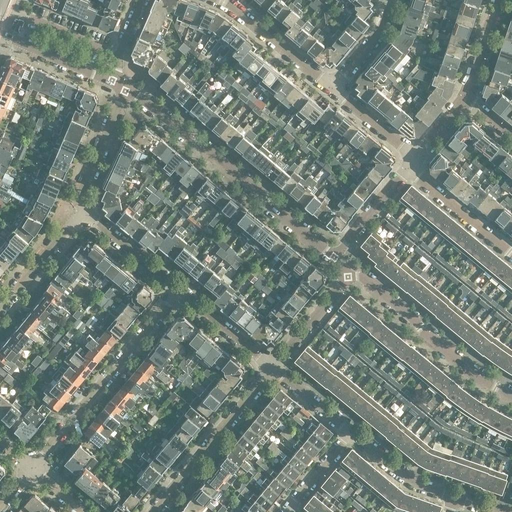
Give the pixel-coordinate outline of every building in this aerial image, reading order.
[(39,0),(41,1),(51,5),(52,5),(56,7),(61,9),(65,0),(39,0)] [(65,0),(61,9),(65,11),(72,14),(77,0),(65,0)] [(77,0),(72,14),(81,18),(89,0),(77,0)] [(89,0),(81,18),(91,22),(97,9),(92,7),(95,0),(89,0)] [(103,0),(103,2),(103,3),(116,8),(118,4),(119,4),(121,0),(103,0)] [(154,0),(150,10),(171,19),(167,11),(162,0),(154,0)] [(162,0),(167,11),(168,11),(171,10),(172,6),(176,7),(178,0),(162,0)] [(178,0),(176,7),(174,12),(178,14),(174,25),(175,28),(179,28),(180,24),(189,2),(184,0),(178,0)] [(260,0),(259,2),(267,8),(273,0),(260,0)] [(273,0),(267,8),(274,15),(284,2),(281,0),(273,0)] [(284,2),(274,15),(281,20),(297,2),(298,0),(293,0),(292,3),(291,2),(288,5),(284,2)] [(426,0),(410,0),(409,4),(432,12),(434,7),(426,4),(427,0),(426,0)] [(100,1),(100,2),(111,28),(114,27),(121,10),(116,8),(103,3),(103,2),(100,1)] [(318,7),(311,1),(308,5),(315,11),(318,7)] [(462,1),(459,11),(474,16),(478,6),(462,1)] [(100,2),(97,9),(91,22),(107,30),(108,30),(111,28),(100,2)] [(189,2),(180,24),(185,26),(186,27),(187,25),(189,26),(197,5),(189,2)] [(297,2),(281,20),(288,26),(297,16),(301,11),(297,8),(300,4),(297,2)] [(375,3),(354,4),(355,7),(358,10),(356,12),(365,19),(373,10),(371,9),(375,4),(375,3)] [(409,4),(406,13),(425,20),(427,15),(442,20),(443,16),(432,12),(409,4)] [(197,5),(189,26),(195,28),(194,30),(196,31),(197,29),(206,8),(197,5)] [(206,8),(197,29),(204,33),(216,12),(206,8)] [(167,28),(171,19),(150,10),(150,11),(146,19),(167,28)] [(459,11),(455,21),(471,26),(474,16),(459,11)] [(224,17),(216,12),(204,33),(211,36),(224,17)] [(350,15),(347,18),(363,31),(370,24),(365,19),(356,12),(352,17),(350,15)] [(406,13),(403,22),(422,29),(425,20),(406,13)] [(288,26),(283,32),(291,38),(304,22),(297,16),(288,26)] [(211,37),(209,40),(212,42),(214,39),(218,41),(233,23),(224,17),(211,37)] [(443,17),(439,27),(444,28),(447,18),(443,17)] [(363,31),(347,18),(344,22),(348,25),(345,29),(357,39),(363,31)] [(19,32),(21,26),(22,27),(24,24),(23,23),(24,21),(19,19),(18,21),(16,19),(12,28),(15,29),(14,30),(19,32)] [(167,28),(146,19),(143,28),(161,36),(163,37),(167,28)] [(304,22),(291,38),(298,44),(309,32),(313,27),(306,20),(304,22)] [(455,21),(452,31),(468,36),(471,26),(455,21)] [(403,22),(400,32),(414,37),(414,36),(415,36),(416,32),(421,34),(422,29),(403,22)] [(221,44),(216,50),(220,54),(240,29),(233,23),(218,41),(221,44)] [(319,33),(305,50),(306,51),(313,56),(323,44),(320,42),(326,35),(330,30),(326,26),(321,31),(319,33)] [(161,36),(143,28),(139,36),(150,41),(150,42),(159,45),(162,47),(163,43),(159,41),(161,36)] [(309,32),(298,44),(305,50),(319,33),(321,31),(318,28),(316,31),(312,35),(309,32)] [(247,35),(240,29),(220,54),(224,57),(232,48),(234,50),(235,49),(236,49),(247,35)] [(334,33),(338,36),(351,46),(357,39),(345,29),(341,32),(338,29),(334,33)] [(436,36),(444,39),(449,41),(464,46),(468,36),(452,31),(450,38),(437,33),(437,34),(436,36)] [(400,32),(392,41),(402,51),(405,54),(409,49),(407,47),(412,42),(414,37),(400,32)] [(334,33),(331,37),(335,40),(332,43),(345,54),(351,47),(351,46),(338,36),(334,33)] [(236,49),(233,53),(236,56),(240,59),(239,59),(239,60),(253,43),(246,37),(247,35),(236,49)] [(132,51),(131,53),(132,53),(133,55),(131,56),(159,45),(150,42),(150,41),(139,36),(138,36),(135,43),(132,51)] [(511,40),(505,38),(501,48),(511,52),(511,40)] [(447,45),(445,51),(461,56),(464,46),(449,41),(444,39),(442,43),(447,45)] [(191,49),(189,51),(192,53),(194,50),(195,48),(197,43),(193,40),(192,42),(190,45),(189,48),(191,49)] [(390,40),(384,48),(396,58),(399,61),(403,64),(409,57),(405,54),(402,51),(392,41),(391,41),(390,40)] [(183,43),(179,49),(185,54),(190,49),(183,43)] [(239,59),(234,66),(238,69),(242,72),(244,70),(257,54),(254,51),(256,48),(252,45),(254,43),(253,43),(239,60),(239,59)] [(331,47),(328,47),(329,67),(331,67),(335,63),(336,64),(345,54),(332,43),(331,44),(336,47),(334,49),(331,47)] [(323,44),(313,56),(313,57),(323,65),(324,64),(328,67),(329,67),(328,47),(326,47),(323,51),(321,49),(324,45),(323,44)] [(159,45),(131,56),(132,57),(133,56),(134,59),(135,60),(143,64),(143,63),(144,64),(149,66),(154,56),(155,56),(156,54),(165,48),(162,47),(159,45)] [(384,48),(377,56),(393,69),(399,61),(396,58),(384,48)] [(511,52),(501,48),(498,58),(511,62),(511,52)] [(194,50),(192,53),(197,58),(200,54),(194,50)] [(431,53),(429,57),(457,66),(461,56),(445,51),(443,57),(431,53)] [(200,54),(197,58),(203,62),(206,57),(201,53),(200,54)] [(154,56),(149,66),(148,69),(149,72),(161,82),(162,82),(173,69),(172,69),(166,64),(167,63),(156,54),(155,56),(154,56)] [(257,54),(244,70),(251,76),(254,72),(264,60),(257,54)] [(377,56),(370,64),(392,82),(392,83),(396,86),(400,81),(390,73),(393,69),(377,56)] [(4,64),(3,66),(25,76),(29,65),(27,64),(25,63),(16,59),(11,57),(10,57),(7,58),(4,64)] [(422,57),(416,63),(421,67),(426,60),(422,57)] [(440,66),(438,71),(438,72),(453,77),(454,77),(457,66),(429,57),(426,61),(440,66)] [(206,58),(203,61),(209,66),(212,62),(206,58)] [(496,65),(495,68),(509,73),(511,68),(511,62),(498,58),(496,65)] [(264,60),(254,72),(251,76),(249,78),(257,83),(258,82),(272,66),(264,60)] [(183,65),(179,61),(172,69),(173,69),(162,82),(161,82),(160,84),(167,90),(178,78),(174,75),(183,65)] [(364,71),(364,70),(375,80),(376,81),(379,78),(383,81),(386,83),(385,84),(391,84),(392,83),(392,82),(382,74),(370,64),(364,71)] [(417,64),(411,71),(414,74),(420,67),(417,64)] [(29,65),(25,76),(30,78),(35,68),(30,66),(31,65),(29,65)] [(2,66),(0,70),(0,77),(8,81),(16,85),(19,86),(21,87),(25,89),(27,86),(30,78),(25,76),(3,66),(3,67),(2,66)] [(257,83),(256,84),(264,91),(266,88),(279,72),(272,66),(258,82),(257,83)] [(418,80),(429,84),(426,91),(429,94),(427,96),(440,106),(450,94),(455,81),(452,80),(453,77),(438,72),(434,70),(422,66),(412,78),(418,80)] [(27,86),(25,89),(26,89),(26,91),(31,93),(33,89),(33,87),(38,89),(45,72),(39,69),(39,70),(35,68),(30,78),(27,86)] [(220,68),(217,72),(224,78),(228,74),(220,68)] [(495,68),(491,79),(506,84),(508,77),(511,79),(511,78),(511,74),(509,73),(495,68)] [(353,85),(353,87),(373,85),(373,82),(375,80),(364,70),(355,80),(357,81),(353,85)] [(414,74),(411,71),(404,79),(407,82),(414,74)] [(38,90),(35,98),(39,100),(42,95),(48,97),(50,93),(56,77),(55,77),(55,76),(52,74),(50,75),(46,73),(46,72),(45,72),(38,89),(38,90)] [(266,88),(273,94),(287,78),(279,72),(266,88)] [(167,90),(166,91),(174,97),(189,79),(182,73),(178,78),(167,90)] [(236,79),(229,73),(225,79),(231,84),(236,79)] [(189,79),(174,97),(181,104),(193,89),(192,87),(194,85),(192,84),(197,78),(192,75),(189,79)] [(225,80),(218,75),(216,78),(222,83),(225,80)] [(0,90),(2,91),(11,95),(16,97),(22,100),(26,91),(26,89),(25,89),(21,87),(19,86),(16,85),(8,81),(0,77),(0,90)] [(50,93),(48,97),(59,102),(60,99),(61,98),(62,94),(67,82),(62,80),(62,79),(59,77),(57,78),(56,77),(50,93)] [(287,78),(273,94),(281,100),(294,84),(287,78)] [(506,84),(491,79),(489,85),(487,85),(483,95),(487,96),(485,101),(491,106),(502,94),(501,93),(504,90),(509,85),(506,84)] [(243,85),(236,80),(233,84),(239,90),(243,85)] [(197,92),(193,89),(181,104),(189,110),(207,88),(210,84),(206,81),(197,92)] [(225,81),(222,85),(227,89),(231,85),(225,81)] [(62,94),(61,98),(60,99),(65,101),(67,96),(73,99),(74,96),(78,86),(78,87),(77,86),(76,85),(73,84),(72,84),(67,82),(62,94)] [(281,100),(279,103),(287,109),(302,90),(294,84),(281,100)] [(373,85),(353,87),(354,88),(358,92),(357,93),(367,102),(367,101),(378,89),(377,88),(373,92),(371,90),(373,87),(373,85)] [(78,86),(74,96),(77,97),(76,101),(77,104),(97,96),(96,96),(95,96),(94,94),(94,93),(92,93),(93,92),(85,89),(78,86)] [(249,92),(242,87),(239,91),(246,96),(249,92)] [(211,91),(207,88),(189,110),(196,116),(206,104),(203,101),(211,91)] [(378,89),(367,101),(375,107),(388,91),(384,88),(381,92),(378,89)] [(0,103),(7,106),(11,108),(16,97),(11,95),(2,91),(0,90),(0,103)] [(302,90),(287,109),(285,111),(289,114),(292,109),(296,112),(309,96),(302,90)] [(258,97),(250,91),(247,96),(254,102),(258,97)] [(388,91),(375,107),(382,113),(392,101),(389,98),(392,94),(388,91)] [(216,107),(204,122),(211,128),(211,129),(222,116),(221,116),(224,112),(221,110),(227,103),(232,97),(228,93),(216,107)] [(241,94),(237,97),(244,103),(247,99),(241,94)] [(502,94),(491,106),(499,113),(509,101),(510,100),(502,94)] [(416,95),(413,98),(422,105),(435,116),(442,108),(440,106),(429,97),(425,102),(424,101),(416,95)] [(75,109),(75,110),(90,116),(93,109),(94,109),(97,102),(96,102),(97,100),(96,100),(95,97),(97,97),(97,96),(77,104),(75,109)] [(309,96),(296,112),(304,119),(317,103),(309,96)] [(265,104),(258,98),(255,102),(262,108),(265,104)] [(511,98),(509,101),(499,113),(507,119),(511,112),(511,98)] [(255,105),(247,99),(244,103),(252,109),(255,105)] [(206,104),(196,116),(204,122),(216,107),(209,101),(206,104)] [(392,101),(382,113),(382,114),(390,121),(401,108),(392,101)] [(301,122),(300,124),(303,127),(305,125),(310,118),(314,121),(318,116),(327,106),(323,102),(320,106),(317,103),(307,115),(304,119),(301,122)] [(419,109),(415,113),(428,124),(435,116),(422,105),(422,106),(418,102),(415,106),(419,109)] [(0,116),(2,117),(9,120),(11,121),(16,110),(11,108),(7,106),(0,103),(0,116)] [(52,116),(56,118),(62,106),(58,104),(52,116)] [(272,110),(266,104),(262,108),(269,114),(272,110)] [(328,104),(327,106),(318,116),(321,120),(316,126),(317,128),(314,131),(317,133),(325,123),(335,110),(328,104)] [(263,111),(255,106),(252,109),(259,115),(263,111)] [(337,108),(335,110),(325,123),(324,125),(327,128),(323,133),(326,136),(344,115),(337,108)] [(401,108),(390,121),(398,127),(406,119),(409,115),(401,108)] [(67,116),(71,119),(86,125),(89,116),(90,116),(75,110),(73,113),(69,111),(67,116)] [(280,116),(272,111),(269,114),(277,120),(280,116)] [(270,118),(263,112),(260,115),(267,121),(268,121),(270,118)] [(222,116),(211,129),(219,135),(234,116),(230,113),(225,119),(222,116)] [(413,118),(413,120),(414,136),(418,135),(418,136),(428,124),(415,113),(412,117),(413,118)] [(234,116),(219,135),(226,141),(236,128),(233,125),(238,118),(234,115),(234,116)] [(344,115),(326,136),(331,139),(333,136),(337,139),(342,133),(352,121),(344,115)] [(0,129),(4,131),(9,120),(2,117),(0,116),(0,129)] [(42,127),(45,118),(40,116),(36,124),(42,127)] [(71,119),(67,116),(63,125),(82,134),(86,125),(71,119)] [(270,118),(268,121),(276,127),(278,124),(270,118)] [(287,123),(280,118),(277,121),(283,127),(287,123)] [(406,119),(398,127),(398,128),(399,127),(410,136),(414,136),(413,120),(408,121),(406,119)] [(352,121),(342,133),(345,136),(342,140),(346,143),(349,139),(359,127),(352,121)] [(464,122),(454,134),(466,144),(470,147),(471,147),(468,122),(464,122)] [(472,122),(468,122),(471,147),(473,144),(483,132),(484,131),(472,122)] [(239,125),(236,128),(226,141),(233,147),(251,126),(247,123),(243,128),(239,125)] [(294,129),(287,123),(284,127),(291,133),(294,129)] [(63,125),(59,134),(78,142),(82,134),(63,125)] [(128,140),(128,141),(138,150),(138,149),(139,150),(142,152),(145,153),(144,147),(143,126),(142,126),(142,128),(140,128),(139,127),(138,129),(128,140)] [(143,126),(144,147),(146,155),(150,149),(153,146),(160,138),(154,133),(155,133),(148,128),(147,127),(146,127),(144,128),(143,126)] [(359,127),(349,139),(346,143),(344,145),(339,151),(343,154),(349,146),(350,146),(353,142),(356,145),(366,133),(359,127)] [(249,128),(233,147),(241,153),(254,138),(257,135),(249,128)] [(0,145),(15,154),(18,149),(19,148),(22,150),(24,150),(28,142),(26,141),(4,131),(0,129),(0,145)] [(302,136),(295,130),(292,133),(299,139),(302,136)] [(294,137),(287,131),(284,135),(291,141),(294,137)] [(60,145),(74,151),(78,142),(59,134),(55,132),(53,137),(57,139),(55,143),(60,145)] [(491,138),(483,132),(473,144),(481,151),(491,138)] [(366,133),(356,145),(360,148),(357,152),(361,155),(374,139),(366,133)] [(31,134),(28,142),(30,143),(34,145),(37,137),(31,134)] [(466,144),(454,134),(447,142),(462,154),(463,155),(465,157),(467,154),(467,152),(463,148),(466,144)] [(262,145),(249,160),(257,166),(270,151),(265,148),(273,138),(270,135),(262,145)] [(160,138),(153,146),(150,149),(155,153),(152,156),(155,159),(158,156),(168,144),(160,138)] [(254,138),(241,153),(249,160),(262,145),(254,138)] [(302,144),(295,138),(292,141),(299,147),(302,144)] [(491,138),(481,151),(489,157),(488,158),(489,158),(499,146),(499,145),(491,138)] [(118,150),(118,151),(134,158),(137,159),(138,160),(139,160),(142,152),(139,150),(138,150),(128,141),(124,139),(119,150),(118,150)] [(374,139),(361,155),(365,158),(368,154),(371,157),(371,158),(372,158),(382,145),(374,139)] [(314,151),(316,148),(309,142),(307,145),(314,151)] [(447,142),(440,150),(442,152),(452,160),(453,160),(457,155),(459,157),(460,158),(463,155),(462,154),(447,142)] [(155,159),(154,161),(161,167),(175,151),(168,144),(158,156),(155,159)] [(310,150),(303,144),(300,148),(307,154),(310,150)] [(51,152),(70,160),(74,151),(60,145),(58,149),(54,147),(51,152)] [(392,154),(382,145),(372,158),(369,161),(371,163),(375,162),(395,160),(395,158),(392,155),(392,154)] [(499,146),(489,158),(493,162),(485,173),(488,176),(497,165),(507,153),(499,146)] [(0,162),(7,166),(13,156),(0,148),(0,162)] [(15,154),(14,157),(20,159),(24,150),(22,150),(19,148),(18,149),(15,154)] [(323,153),(316,148),(314,151),(321,156),(323,153)] [(270,151),(257,166),(265,173),(278,158),(281,153),(277,150),(274,154),(270,151)] [(118,151),(113,160),(128,166),(133,168),(137,159),(134,158),(118,151)] [(161,167),(169,174),(184,157),(176,151),(175,151),(161,167)] [(70,160),(51,152),(48,161),(67,169),(70,160)] [(439,152),(430,163),(430,168),(448,166),(447,159),(441,153),(439,152)] [(511,157),(507,153),(497,165),(500,168),(505,172),(511,163),(511,157)] [(192,164),(184,157),(169,174),(169,175),(173,178),(174,177),(178,180),(179,180),(192,164)] [(318,157),(316,160),(323,167),(326,163),(318,157)] [(278,158),(265,173),(273,180),(286,164),(278,158)] [(474,159),(471,162),(480,169),(482,166),(474,159)] [(110,168),(124,175),(130,178),(134,169),(133,168),(128,166),(113,160),(110,168)] [(373,166),(385,176),(393,166),(392,165),(395,161),(395,160),(375,162),(375,164),(378,166),(376,169),(373,166)] [(42,163),(40,168),(40,169),(63,178),(67,169),(48,161),(46,165),(42,163)] [(460,167),(465,170),(468,166),(470,164),(466,161),(460,167)] [(273,180),(281,186),(298,165),(294,162),(290,166),(286,163),(286,164),(273,180)] [(298,165),(281,186),(289,193),(302,177),(297,173),(303,165),(300,162),(298,165)] [(149,166),(145,163),(141,171),(143,173),(148,167),(149,166)] [(511,163),(505,172),(509,175),(501,186),(504,189),(511,179),(511,163)] [(192,164),(179,180),(183,183),(179,188),(182,191),(199,170),(192,164)] [(366,167),(362,171),(378,184),(384,176),(385,176),(373,166),(370,170),(366,167)] [(455,166),(430,168),(430,171),(442,181),(449,173),(448,173),(452,169),(455,166)] [(460,176),(450,188),(458,195),(468,183),(468,182),(463,179),(472,169),(468,166),(465,170),(461,175),(460,176)] [(110,168),(105,177),(120,184),(124,186),(130,189),(133,183),(125,179),(122,178),(124,175),(110,168)] [(40,169),(36,177),(59,187),(63,178),(40,169)] [(449,173),(442,181),(450,188),(460,176),(455,172),(452,169),(448,173),(449,173)] [(182,191),(179,195),(183,198),(194,185),(196,186),(198,188),(207,177),(199,170),(182,191)] [(362,171),(356,178),(360,181),(372,191),(378,184),(362,171)] [(2,179),(1,181),(2,181),(10,185),(14,177),(9,175),(5,173),(2,179)] [(332,173),(328,179),(333,182),(337,177),(332,173)] [(468,183),(458,195),(466,202),(469,199),(479,186),(480,184),(476,180),(478,177),(475,174),(471,179),(468,183)] [(152,178),(147,175),(141,183),(146,185),(152,178)] [(302,177),(289,193),(296,199),(314,178),(310,175),(307,178),(306,178),(304,179),(302,177)] [(35,177),(31,185),(37,188),(56,196),(59,187),(36,177),(35,177)] [(120,184),(105,177),(102,185),(106,187),(106,188),(116,193),(116,192),(120,194),(124,186),(120,184)] [(202,198),(215,183),(207,177),(198,188),(193,194),(198,197),(196,201),(198,203),(202,198)] [(317,181),(314,178),(296,199),(304,205),(314,194),(318,189),(314,185),(317,181)] [(10,185),(2,181),(0,185),(0,188),(7,193),(8,189),(10,185)] [(353,182),(350,186),(365,199),(372,191),(360,181),(356,186),(353,182)] [(141,183),(136,191),(139,193),(145,185),(141,183)] [(148,183),(146,186),(154,192),(157,189),(148,183)] [(215,183),(202,198),(210,205),(213,201),(214,201),(223,190),(215,183)] [(487,193),(477,206),(485,212),(496,200),(499,196),(494,192),(499,186),(495,183),(492,187),(487,193)] [(411,185),(399,200),(407,206),(419,191),(411,185)] [(479,186),(469,199),(477,206),(487,193),(492,187),(489,185),(484,190),(479,186)] [(342,193),(347,197),(358,207),(365,199),(350,186),(346,190),(345,189),(342,193)] [(0,199),(4,202),(7,204),(11,195),(7,193),(0,188),(0,199)] [(37,188),(33,196),(52,205),(56,196),(37,188)] [(100,205),(101,207),(119,203),(119,204),(120,203),(119,196),(115,195),(116,193),(106,188),(101,199),(103,200),(100,205)] [(166,194),(158,188),(154,193),(162,199),(166,194)] [(314,194),(304,205),(312,212),(322,201),(325,197),(328,192),(324,188),(317,197),(314,194)] [(8,189),(7,193),(11,195),(27,204),(47,214),(52,205),(33,196),(31,195),(28,200),(8,189)] [(139,193),(134,190),(131,198),(133,199),(139,193)] [(213,201),(210,205),(219,212),(222,208),(231,197),(223,190),(214,201),(213,201)] [(419,191),(407,206),(415,212),(427,198),(419,191)] [(160,198),(152,192),(147,199),(154,205),(160,198)] [(494,219),(507,203),(499,196),(496,200),(485,212),(494,219)] [(173,203),(165,197),(163,200),(171,206),(173,203)] [(231,197),(222,208),(219,212),(209,224),(213,227),(226,212),(229,214),(239,203),(231,197)] [(322,201),(312,212),(319,218),(329,207),(326,204),(329,200),(325,197),(322,201)] [(334,201),(343,209),(351,216),(352,216),(352,215),(358,207),(347,197),(343,201),(337,197),(334,201)] [(507,203),(494,219),(502,226),(511,213),(507,210),(510,207),(510,206),(511,203),(511,197),(510,199),(508,202),(507,203)] [(427,198),(415,212),(415,213),(422,219),(434,204),(427,198)] [(122,213),(115,221),(115,222),(115,221),(123,228),(133,216),(136,212),(142,204),(138,200),(132,208),(128,205),(122,213)] [(119,203),(101,207),(101,208),(106,212),(104,213),(115,221),(122,213),(119,211),(122,208),(120,203),(119,204),(119,203)] [(239,203),(229,214),(233,217),(225,226),(229,230),(234,225),(247,210),(239,203)] [(22,212),(25,214),(42,222),(43,221),(47,214),(27,204),(22,212)] [(434,204),(422,219),(430,225),(442,210),(434,204)] [(185,205),(183,208),(191,214),(193,211),(185,205)] [(329,207),(319,218),(325,223),(332,229),(332,228),(333,230),(337,229),(335,209),(331,206),(330,207),(329,207)] [(179,213),(187,219),(190,216),(191,214),(183,208),(179,213)] [(337,229),(337,230),(338,230),(337,229),(340,228),(341,229),(342,228),(348,221),(347,221),(352,216),(351,216),(343,209),(341,211),(339,208),(335,209),(337,229)] [(247,210),(234,225),(242,231),(254,216),(247,210)] [(442,210),(430,225),(438,232),(450,217),(442,210)] [(133,216),(123,228),(130,234),(140,222),(138,220),(137,219),(140,215),(136,212),(133,216)] [(511,213),(502,226),(510,232),(511,230),(511,213)] [(16,219),(20,222),(22,224),(34,235),(38,231),(37,230),(42,222),(25,214),(22,219),(17,217),(16,219)] [(138,240),(155,219),(151,216),(148,220),(144,217),(140,222),(130,234),(138,240)] [(190,216),(187,219),(194,225),(197,221),(190,216)] [(254,216),(242,231),(239,234),(247,241),(262,222),(254,216)] [(157,232),(147,245),(154,251),(168,234),(168,233),(167,234),(165,232),(174,220),(170,217),(157,232)] [(450,217),(438,232),(445,238),(458,223),(450,217)] [(159,222),(155,219),(138,240),(146,246),(147,245),(157,232),(158,230),(155,227),(159,222)] [(16,231),(16,232),(28,242),(34,235),(22,224),(15,220),(10,227),(16,231)] [(4,222),(1,225),(9,233),(7,236),(10,239),(11,239),(9,242),(13,246),(18,250),(18,251),(20,248),(22,249),(28,242),(16,232),(4,222)] [(198,222),(195,226),(201,231),(204,228),(198,222)] [(247,241),(243,246),(246,249),(250,244),(252,246),(255,247),(256,246),(261,240),(270,229),(262,222),(247,241)] [(458,223),(445,238),(453,244),(465,229),(458,223)] [(185,229),(181,225),(172,237),(168,234),(154,251),(155,251),(156,249),(160,253),(162,250),(166,252),(185,229)] [(185,229),(166,252),(173,258),(186,242),(182,239),(188,232),(185,229)] [(261,240),(256,246),(263,253),(269,247),(278,236),(270,229),(261,240)] [(465,229),(453,244),(461,251),(473,236),(465,229)] [(373,230),(361,245),(370,252),(380,241),(383,238),(373,230)] [(211,239),(217,244),(221,240),(215,234),(211,239)] [(263,253),(262,255),(266,258),(272,250),(274,252),(276,253),(286,242),(278,236),(269,247),(263,253)] [(473,236),(461,251),(469,257),(481,242),(473,236)] [(1,237),(0,237),(0,251),(10,260),(14,254),(15,255),(18,251),(18,250),(13,246),(9,242),(8,242),(6,239),(5,241),(1,237)] [(80,244),(72,254),(85,265),(85,264),(84,263),(85,262),(82,260),(84,257),(88,260),(89,260),(87,240),(85,241),(82,245),(80,244)] [(88,240),(87,240),(89,260),(92,260),(96,254),(100,258),(106,252),(95,243),(93,244),(88,240)] [(222,240),(218,244),(225,251),(229,246),(222,240)] [(380,241),(370,252),(368,255),(377,262),(387,249),(388,248),(380,241)] [(181,265),(194,249),(196,246),(192,243),(190,246),(186,242),(173,258),(181,265)] [(286,242),(276,253),(281,257),(272,266),(276,270),(284,260),(294,248),(286,242)] [(481,242),(469,257),(476,263),(488,249),(481,242)] [(421,257),(424,253),(416,247),(413,250),(421,257)] [(294,248),(284,260),(279,266),(287,272),(292,266),(301,255),(294,248)] [(198,252),(194,249),(181,265),(188,271),(198,259),(195,256),(198,252)] [(377,262),(375,264),(383,271),(394,257),(395,256),(392,253),(388,250),(387,249),(377,262)] [(488,249),(476,263),(484,270),(496,255),(488,249)] [(0,266),(3,269),(6,264),(7,264),(8,263),(8,262),(10,260),(0,251),(0,266)] [(100,267),(93,276),(97,279),(113,259),(106,252),(100,258),(96,263),(100,267)] [(429,263),(432,260),(424,253),(421,257),(429,263)] [(72,255),(66,262),(85,277),(88,273),(82,268),(85,265),(72,254),(71,254),(72,255)] [(198,259),(188,271),(196,277),(211,258),(207,254),(202,262),(198,259)] [(235,260),(227,254),(223,258),(230,264),(235,260)] [(241,264),(244,260),(236,254),(233,258),(241,264)] [(309,261),(301,255),(292,266),(297,270),(294,274),(297,277),(300,273),(310,261),(309,261)] [(496,255),(484,270),(492,276),(504,261),(496,255)] [(394,257),(383,271),(391,277),(400,265),(396,262),(398,259),(394,257)] [(211,258),(196,277),(203,283),(213,271),(210,268),(215,261),(211,258)] [(449,264),(441,258),(438,261),(446,267),(449,264)] [(94,282),(93,283),(97,286),(98,287),(98,286),(105,278),(109,281),(121,265),(113,259),(97,279),(94,282)] [(242,265),(235,260),(231,264),(238,270),(242,265)] [(241,264),(248,271),(252,266),(244,260),(241,264)] [(436,269),(439,266),(432,260),(429,263),(431,264),(436,269)] [(310,261),(300,273),(303,270),(305,272),(303,275),(303,279),(325,276),(323,276),(323,273),(322,272),(310,261)] [(504,261),(492,276),(499,282),(511,268),(504,261)] [(66,262),(60,269),(76,283),(80,279),(85,284),(88,280),(85,277),(66,262)] [(400,265),(391,277),(398,283),(411,268),(403,262),(400,265)] [(424,273),(431,264),(429,263),(422,271),(424,273)] [(457,271),(449,264),(446,267),(454,274),(457,271)] [(121,265),(121,266),(109,281),(113,284),(112,287),(105,296),(108,298),(117,287),(129,272),(121,265)] [(413,265),(411,268),(398,283),(406,290),(407,289),(421,272),(418,269),(413,265)] [(248,271),(256,277),(260,273),(252,266),(248,271)] [(444,275),(446,271),(439,266),(436,269),(444,275)] [(213,271),(203,283),(210,289),(220,277),(224,273),(226,270),(222,267),(217,274),(213,271)] [(511,268),(499,282),(507,289),(511,282),(511,268)] [(54,277),(58,280),(67,287),(69,284),(73,287),(76,283),(60,269),(54,277)] [(421,272),(407,289),(414,295),(426,281),(429,277),(424,273),(422,271),(421,272)] [(464,277),(457,271),(454,274),(462,281),(464,277)] [(137,278),(129,272),(117,287),(121,290),(124,287),(128,290),(131,287),(138,278),(137,278)] [(220,277),(210,289),(214,292),(211,295),(215,298),(228,283),(231,279),(224,273),(220,277)] [(257,278),(250,273),(246,277),(253,283),(257,278)] [(257,277),(264,283),(267,280),(260,274),(257,277)] [(284,276),(281,280),(285,284),(286,284),(287,285),(290,287),(306,301),(312,293),(312,294),(313,294),(300,283),(297,287),(291,281),(284,276)] [(303,279),(300,283),(313,294),(317,288),(318,288),(323,282),(324,280),(323,280),(323,277),(325,277),(325,276),(303,279)] [(52,283),(51,285),(53,287),(54,286),(62,293),(63,291),(68,295),(71,291),(67,287),(58,280),(54,277),(50,281),(52,283)] [(472,283),(464,277),(462,281),(469,286),(472,283)] [(138,278),(131,287),(134,289),(131,292),(132,296),(152,294),(153,294),(153,293),(151,293),(151,291),(152,290),(150,289),(151,288),(145,283),(144,283),(138,278)] [(275,286),(268,280),(265,284),(272,290),(275,286)] [(426,281),(414,295),(421,301),(434,286),(426,281)] [(228,283),(214,300),(221,306),(233,292),(235,289),(228,283)] [(480,290),(472,283),(469,286),(477,293),(480,290)] [(47,288),(43,292),(45,293),(61,306),(64,302),(62,301),(66,297),(61,294),(62,293),(54,286),(53,287),(51,285),(50,284),(49,285),(48,285),(46,287),(47,288)] [(272,290),(265,284),(261,288),(269,294),(272,290)] [(467,294),(469,291),(462,284),(459,288),(461,290),(461,294),(458,298),(461,300),(466,294),(467,294)] [(434,286),(421,301),(429,308),(442,293),(434,286)] [(287,298),(299,308),(306,301),(290,287),(287,291),(291,294),(287,298)] [(275,288),(268,295),(272,298),(278,291),(275,288)] [(487,296),(480,290),(477,293),(484,299),(487,296)] [(108,298),(100,291),(94,299),(103,306),(109,298),(108,298)] [(120,296),(114,291),(108,298),(109,298),(109,299),(111,300),(114,297),(120,296)] [(469,291),(467,294),(470,296),(468,298),(473,302),(477,297),(469,291)] [(236,294),(233,292),(221,306),(222,306),(220,308),(228,314),(241,298),(243,296),(240,293),(238,296),(236,294)] [(39,300),(38,301),(50,311),(57,316),(60,312),(67,317),(70,314),(61,306),(45,293),(42,297),(40,297),(38,299),(39,300)] [(442,293),(429,308),(437,314),(446,303),(449,300),(442,293)] [(122,296),(129,302),(140,311),(141,311),(146,305),(147,305),(152,299),(151,299),(153,297),(152,294),(132,296),(122,296)] [(275,300),(272,298),(268,295),(265,299),(272,305),(275,300)] [(350,295),(337,310),(345,316),(357,301),(350,295)] [(495,302),(487,296),(484,299),(492,306),(495,302)] [(241,298),(228,314),(235,320),(244,308),(248,304),(241,298)] [(277,302),(293,316),(299,308),(287,298),(284,302),(281,298),(277,302)] [(111,300),(109,299),(103,306),(106,309),(112,301),(111,300)] [(446,303),(437,314),(436,315),(444,321),(456,306),(449,300),(446,303)] [(35,305),(31,309),(48,323),(51,325),(57,317),(50,311),(38,301),(37,302),(36,302),(34,304),(35,305)] [(357,301),(345,316),(353,322),(365,308),(357,301)] [(122,302),(119,306),(122,309),(134,319),(140,311),(129,302),(127,304),(126,306),(122,302)] [(244,308),(235,320),(242,326),(252,314),(255,310),(257,308),(249,302),(248,304),(244,308)] [(293,316),(277,302),(271,310),(287,323),(293,316)] [(503,309),(495,302),(492,306),(500,312),(503,309)] [(119,313),(115,318),(127,327),(134,319),(122,309),(119,306),(116,310),(119,313)] [(456,306),(444,321),(452,327),(464,312),(456,306)] [(78,307),(71,315),(76,319),(83,311),(78,307)] [(365,308),(353,322),(360,329),(373,314),(365,308)] [(25,316),(25,317),(36,327),(41,331),(45,326),(48,323),(31,309),(28,313),(27,313),(25,315),(25,316)] [(250,332),(260,320),(263,316),(255,310),(252,314),(242,326),(250,332)] [(271,310),(268,314),(265,317),(269,320),(273,324),(281,331),(282,330),(281,330),(287,323),(271,310)] [(108,312),(100,322),(118,338),(127,327),(115,318),(108,312)] [(464,312),(452,327),(459,334),(472,319),(464,312)] [(373,314),(360,329),(368,335),(367,335),(368,336),(380,321),(381,321),(373,314)] [(171,325),(166,331),(178,340),(179,338),(183,338),(182,334),(181,316),(180,316),(180,318),(178,318),(177,318),(176,319),(175,319),(170,325),(171,325)] [(182,316),(181,316),(182,334),(183,338),(186,337),(189,340),(199,328),(192,323),(193,323),(186,318),(185,317),(184,318),(182,318),(182,316)] [(21,321),(18,326),(34,339),(40,344),(44,340),(33,331),(36,327),(25,317),(24,319),(22,318),(21,320),(21,321)] [(90,317),(84,323),(86,324),(92,330),(97,323),(90,317)] [(80,332),(86,324),(84,323),(78,318),(72,325),(80,332)] [(472,319),(459,334),(467,340),(479,325),(472,319)] [(260,320),(250,332),(250,333),(260,342),(261,340),(265,343),(267,343),(265,324),(262,324),(260,327),(257,325),(260,321),(260,320)] [(380,321),(368,336),(375,342),(387,327),(380,321)] [(118,338),(100,322),(97,325),(104,331),(100,336),(111,346),(118,338)] [(268,324),(265,324),(267,343),(269,343),(272,339),(273,340),(281,331),(273,324),(271,326),(268,324)] [(329,334),(332,331),(327,327),(328,326),(326,324),(325,325),(322,328),(329,334)] [(479,325),(467,340),(474,346),(487,331),(479,325)] [(15,329),(11,334),(23,343),(27,347),(31,343),(34,339),(18,326),(16,326),(15,328),(15,329)] [(71,327),(65,334),(69,338),(76,330),(71,327)] [(375,342),(383,348),(395,333),(387,327),(375,342)] [(199,328),(189,340),(193,344),(190,348),(194,351),(206,336),(199,329),(199,328)] [(166,332),(160,340),(176,353),(182,344),(178,340),(166,331),(166,332)] [(487,331),(474,346),(482,353),(483,352),(494,337),(487,331)] [(58,332),(52,339),(56,342),(62,335),(58,332)] [(395,333),(383,348),(390,354),(402,340),(395,333)] [(6,341),(5,342),(16,351),(18,353),(21,354),(27,347),(23,343),(11,334),(8,337),(7,337),(5,340),(6,341)] [(85,338),(104,354),(111,346),(100,336),(96,340),(89,334),(85,338)] [(194,351),(193,352),(187,359),(186,361),(185,361),(186,367),(186,369),(199,355),(202,357),(214,342),(206,336),(194,351)] [(345,346),(348,342),(341,336),(338,340),(345,346)] [(494,337),(483,352),(491,359),(503,343),(494,337)] [(90,348),(86,352),(98,362),(104,354),(85,338),(83,342),(90,348)] [(160,340),(154,347),(166,357),(169,353),(173,356),(176,353),(160,340)] [(402,340),(390,354),(398,361),(401,357),(410,346),(402,340)] [(2,346),(0,347),(0,351),(18,365),(21,368),(24,365),(17,359),(21,354),(18,353),(16,351),(5,342),(4,342),(3,342),(1,345),(2,346)] [(63,346),(58,342),(51,350),(56,354),(63,346)] [(222,349),(214,342),(202,357),(206,361),(204,363),(208,367),(210,364),(222,349)] [(353,352),(356,348),(348,342),(345,346),(353,352)] [(503,343),(491,359),(500,365),(511,348),(503,343)] [(304,349),(295,360),(303,367),(315,352),(308,345),(304,349)] [(410,346),(401,357),(398,361),(399,361),(406,367),(418,352),(411,345),(410,346)] [(73,354),(72,354),(91,370),(98,362),(86,352),(80,347),(77,351),(76,350),(73,354)] [(154,347),(148,354),(151,357),(151,356),(160,364),(163,366),(163,367),(164,368),(170,360),(166,357),(154,347)] [(511,349),(511,348),(500,365),(509,371),(511,366),(511,349)] [(222,349),(210,364),(214,367),(217,363),(221,367),(224,364),(231,355),(230,355),(222,349)] [(345,362),(351,355),(344,349),(341,352),(338,355),(345,362)] [(56,354),(51,350),(45,358),(50,362),(56,354)] [(0,365),(1,366),(6,370),(11,374),(18,365),(0,351),(0,365)] [(72,354),(70,352),(68,355),(64,360),(73,368),(73,369),(84,378),(91,370),(72,354)] [(315,352),(303,367),(311,373),(323,358),(315,352)] [(418,352),(406,367),(414,373),(426,358),(418,352)] [(148,354),(137,367),(148,376),(152,372),(156,374),(165,383),(170,377),(166,374),(168,371),(164,368),(163,367),(163,366),(160,364),(151,356),(151,357),(148,354)] [(224,369),(224,372),(244,370),(244,368),(240,365),(241,363),(231,355),(224,364),(226,366),(224,369)] [(352,368),(358,361),(351,355),(345,362),(352,368)] [(361,359),(368,365),(370,362),(363,356),(361,359)] [(323,358),(311,373),(318,379),(330,364),(323,358)] [(426,358),(414,373),(421,379),(434,364),(426,358)] [(184,359),(178,366),(185,372),(187,374),(186,369),(186,367),(185,361),(186,361),(184,359)] [(376,372),(378,369),(374,365),(375,363),(372,361),(370,362),(368,365),(376,372)] [(330,364),(318,379),(326,386),(327,385),(339,371),(338,370),(338,371),(330,364)] [(434,364),(421,379),(429,386),(441,371),(434,364)] [(38,366),(31,374),(35,377),(41,369),(38,366)] [(60,366),(57,369),(78,386),(78,385),(84,378),(73,369),(69,366),(66,370),(60,366)] [(131,376),(142,385),(153,394),(156,390),(151,386),(155,382),(148,376),(137,367),(131,376)] [(57,369),(51,377),(56,381),(71,394),(78,386),(57,369)] [(376,372),(384,378),(386,375),(378,369),(376,372)] [(224,373),(222,376),(234,387),(242,377),(241,376),(244,371),(244,370),(224,372),(224,373)] [(339,371),(327,385),(334,391),(346,377),(339,371)] [(441,371),(429,386),(437,392),(449,377),(441,371)] [(181,374),(178,378),(182,382),(188,375),(187,374),(185,372),(183,375),(181,374)] [(373,374),(371,378),(379,384),(381,380),(373,374)] [(190,376),(188,375),(182,382),(188,387),(191,383),(187,380),(190,376)] [(384,378),(391,384),(394,381),(386,375),(384,378)] [(131,376),(124,384),(138,395),(141,391),(150,398),(153,394),(142,385),(131,376)] [(216,376),(212,380),(228,393),(234,387),(222,376),(220,379),(216,376)] [(346,377),(334,391),(341,397),(354,383),(346,377)] [(449,377),(437,392),(444,398),(444,399),(447,396),(456,384),(457,384),(449,377)] [(394,381),(391,384),(399,390),(403,386),(404,384),(401,382),(399,383),(395,379),(394,381)] [(212,380),(205,389),(221,402),(228,393),(212,380)] [(46,387),(49,389),(64,402),(71,394),(56,381),(53,385),(50,383),(46,387)] [(354,383),(341,397),(349,404),(361,389),(354,383)] [(124,384),(117,391),(132,403),(136,398),(138,395),(124,384)] [(456,384),(444,399),(452,405),(464,390),(456,384)] [(19,387),(15,391),(20,394),(25,388),(20,385),(19,387)] [(42,403),(51,410),(54,406),(58,410),(64,402),(49,389),(46,387),(44,385),(41,388),(46,393),(42,397),(45,400),(42,403)] [(394,397),(397,393),(389,387),(386,390),(394,397)] [(205,389),(199,396),(215,409),(221,402),(205,389)] [(280,389),(274,397),(290,411),(293,407),(289,403),(290,401),(292,399),(280,389)] [(361,389),(349,404),(357,410),(369,395),(362,389),(361,389)] [(472,396),(464,390),(452,405),(458,409),(461,411),(472,396)] [(117,391),(110,400),(122,409),(126,404),(133,410),(136,406),(134,405),(132,403),(117,391)] [(174,392),(168,399),(172,402),(178,395),(174,392)] [(397,393),(394,397),(400,401),(402,403),(405,400),(397,393)] [(197,394),(189,404),(190,404),(197,411),(199,409),(209,416),(215,409),(199,396),(197,394)] [(369,395),(357,410),(365,417),(377,402),(369,395)] [(3,396),(0,400),(0,417),(12,403),(3,396)] [(472,396),(461,411),(469,417),(480,401),(472,396)] [(274,397),(268,404),(280,414),(283,410),(287,414),(290,411),(274,397)] [(12,403),(0,417),(1,418),(1,420),(4,422),(6,422),(9,424),(10,425),(21,411),(23,407),(15,400),(12,403)] [(110,400),(104,407),(125,425),(128,427),(131,423),(127,420),(130,416),(122,409),(110,400)] [(402,403),(409,409),(412,406),(405,400),(402,403)] [(480,401),(469,417),(479,423),(488,406),(480,401)] [(377,402),(365,417),(372,423),(385,408),(377,402)] [(21,411),(10,425),(15,429),(14,430),(19,435),(24,438),(24,439),(28,438),(42,421),(47,414),(51,410),(42,403),(39,408),(33,404),(29,409),(25,406),(23,407),(21,411)] [(181,406),(178,409),(181,411),(183,412),(184,413),(188,417),(201,427),(203,424),(205,424),(207,421),(207,420),(207,419),(197,411),(190,404),(185,410),(181,406)] [(268,404),(261,412),(278,425),(281,422),(276,418),(280,414),(268,404)] [(151,406),(147,411),(153,416),(157,411),(151,406)] [(409,409),(408,411),(416,417),(417,415),(420,412),(412,406),(409,409)] [(489,406),(488,406),(479,423),(480,423),(483,424),(489,428),(497,411),(489,406)] [(104,407),(97,416),(113,429),(117,424),(122,428),(125,425),(104,407)] [(385,408),(372,423),(380,429),(392,414),(385,408)] [(157,413),(155,415),(158,418),(164,411),(161,409),(157,413)] [(506,415),(497,411),(489,428),(497,433),(506,415)] [(278,425),(261,412),(255,419),(267,429),(270,425),(275,429),(278,425)] [(427,418),(420,412),(417,415),(425,421),(427,418)] [(184,413),(177,421),(181,424),(194,435),(196,434),(197,432),(197,431),(201,427),(188,417),(184,413)] [(392,414),(380,429),(387,435),(400,421),(392,414)] [(158,418),(154,415),(148,422),(153,425),(158,418)] [(511,426),(511,418),(506,415),(497,433),(507,437),(509,434),(511,426)] [(97,416),(91,423),(106,436),(107,437),(113,429),(97,416)] [(255,419),(249,426),(266,440),(269,437),(264,433),(267,429),(255,419)] [(445,423),(440,419),(437,423),(442,427),(449,430),(451,426),(445,423)] [(177,421),(171,428),(172,429),(175,432),(188,442),(193,435),(194,435),(181,424),(177,421)] [(387,435),(387,436),(392,440),(395,442),(407,428),(400,421),(387,435)] [(311,423),(308,426),(325,440),(332,432),(320,422),(316,427),(311,423)] [(86,426),(83,429),(84,432),(88,435),(100,445),(104,440),(107,443),(110,440),(108,438),(107,437),(106,436),(91,423),(90,425),(88,426),(86,426)] [(143,427),(137,423),(132,430),(137,434),(143,427)] [(432,428),(439,433),(442,430),(439,428),(435,424),(432,428)] [(249,426),(243,434),(255,444),(258,440),(263,444),(266,440),(249,426)] [(306,430),(303,435),(307,438),(318,448),(325,440),(308,426),(306,430)] [(458,434),(460,430),(451,426),(449,430),(458,434)] [(407,428),(395,442),(402,449),(415,434),(407,428)] [(165,437),(169,440),(182,450),(183,450),(185,448),(185,446),(188,443),(187,442),(188,442),(175,432),(172,429),(165,437)] [(471,435),(460,430),(458,434),(469,439),(471,435)] [(243,434),(237,441),(253,455),(256,451),(259,448),(255,444),(243,434)] [(415,434),(402,449),(410,455),(422,440),(415,434)] [(318,448),(307,438),(303,442),(299,438),(295,442),(312,456),(318,448)] [(169,440),(162,447),(175,458),(182,450),(169,440)] [(422,440),(410,455),(418,462),(428,450),(430,447),(422,440)] [(237,441),(230,450),(231,450),(243,459),(246,455),(251,459),(253,455),(237,441)] [(312,456),(295,442),(293,445),(297,449),(294,454),(305,463),(312,456)] [(425,466),(435,470),(443,446),(434,443),(432,448),(425,466)] [(158,444),(151,452),(156,455),(168,465),(169,466),(171,463),(172,462),(174,460),(174,459),(175,458),(162,447),(158,444)] [(501,453),(503,449),(492,444),(490,448),(501,453)] [(75,450),(72,454),(83,464),(86,466),(94,456),(91,454),(85,449),(82,447),(80,445),(76,450),(75,450)] [(129,446),(123,453),(126,456),(128,458),(134,451),(129,446)] [(445,472),(453,450),(443,446),(435,470),(445,473),(445,472)] [(428,450),(418,462),(425,466),(432,448),(431,448),(430,447),(428,450)] [(352,448),(342,460),(339,463),(347,470),(359,454),(352,448)] [(453,450),(445,472),(454,475),(460,457),(463,452),(454,448),(453,450)] [(120,454),(115,449),(112,453),(117,458),(120,454)] [(221,459),(219,462),(232,472),(239,464),(247,471),(251,466),(243,459),(231,450),(230,450),(226,454),(222,460),(221,459)] [(144,452),(141,456),(146,460),(162,473),(164,470),(166,471),(169,467),(168,466),(168,465),(156,455),(152,459),(144,452)] [(121,462),(126,456),(123,453),(118,459),(121,462)] [(69,458),(65,463),(70,468),(69,469),(77,476),(86,466),(83,464),(72,454),(68,458),(69,458)] [(286,454),(283,458),(299,471),(305,463),(294,454),(290,458),(286,454)] [(359,454),(347,470),(355,476),(367,461),(359,454)] [(470,461),(464,479),(473,482),(479,464),(477,463),(479,458),(472,456),(470,461)] [(86,466),(77,476),(78,477),(74,480),(83,487),(82,488),(83,488),(94,474),(91,471),(99,461),(94,457),(86,466)] [(470,461),(460,457),(454,475),(464,479),(470,461)] [(299,471),(283,458),(280,461),(284,465),(281,470),(292,479),(299,471)] [(146,460),(140,468),(156,481),(158,478),(159,478),(161,476),(161,474),(162,474),(161,473),(162,473),(146,460)] [(367,461),(355,476),(362,482),(374,467),(367,461)] [(217,464),(213,470),(213,471),(225,481),(229,484),(230,485),(234,480),(237,476),(232,472),(219,462),(217,464)] [(479,464),(473,482),(482,485),(488,467),(479,464)] [(374,467),(362,482),(370,488),(382,473),(374,467)] [(488,467),(482,485),(482,486),(491,489),(497,471),(489,468),(489,467),(488,467)] [(274,477),(285,486),(286,487),(292,479),(281,470),(277,473),(273,469),(270,473),(274,477)] [(335,469),(328,477),(340,487),(343,489),(349,481),(350,481),(337,471),(335,469)] [(143,470),(136,478),(140,481),(150,489),(151,489),(153,486),(152,485),(156,481),(143,470)] [(94,474),(83,488),(91,495),(103,481),(106,478),(98,471),(94,474)] [(208,475),(205,478),(219,489),(222,492),(229,484),(225,481),(213,471),(213,472),(211,472),(209,475),(208,475)] [(496,475),(491,489),(501,492),(502,490),(507,478),(506,478),(507,474),(497,471),(496,475)] [(382,473),(370,488),(377,495),(389,480),(382,473)] [(116,476),(107,485),(111,489),(119,479),(116,476)] [(266,477),(263,480),(279,494),(285,486),(274,477),(270,481),(266,477)] [(328,477),(322,485),(324,487),(336,497),(343,489),(340,487),(328,477)] [(201,486),(200,487),(212,497),(219,489),(205,478),(203,481),(204,482),(201,484),(201,486)] [(265,488),(261,492),(273,502),(279,494),(263,480),(260,484),(265,488)] [(398,487),(389,480),(377,495),(385,502),(398,487)] [(103,481),(91,495),(100,502),(111,489),(107,485),(103,481)] [(150,489),(140,481),(131,492),(140,500),(142,498),(143,498),(145,495),(145,494),(150,489)] [(195,492),(193,494),(206,505),(211,509),(214,506),(208,501),(212,497),(200,487),(195,492)] [(404,492),(398,487),(385,502),(394,510),(398,511),(404,492)] [(111,489),(100,502),(109,509),(110,507),(111,508),(120,496),(111,489)] [(314,494),(304,505),(312,511),(325,497),(326,496),(322,492),(321,494),(317,491),(314,494)] [(123,503),(122,503),(131,511),(132,511),(132,510),(133,508),(135,508),(136,506),(136,505),(140,500),(131,492),(122,503),(123,503)] [(258,496),(253,492),(250,496),(266,509),(273,502),(261,492),(258,496)] [(404,492),(398,511),(401,511),(406,511),(413,495),(404,492)] [(191,497),(187,502),(198,511),(200,511),(206,505),(193,494),(191,497)] [(24,504),(17,511),(38,511),(45,504),(40,500),(41,500),(35,495),(32,495),(28,499),(25,500),(25,501),(24,504)] [(413,495),(406,511),(417,511),(422,499),(413,495)] [(248,507),(254,511),(264,511),(266,509),(250,496),(247,499),(252,503),(248,507)] [(325,497),(312,511),(325,511),(332,504),(325,497)] [(422,499),(417,511),(427,511),(431,502),(422,499)] [(181,509),(180,510),(181,511),(198,511),(187,502),(186,503),(186,504),(184,504),(183,507),(183,508),(182,509),(181,509)] [(431,502),(427,511),(438,511),(441,505),(431,502)] [(113,509),(111,511),(112,511),(111,511),(130,511),(131,511),(122,503),(121,506),(118,503),(113,509)]
